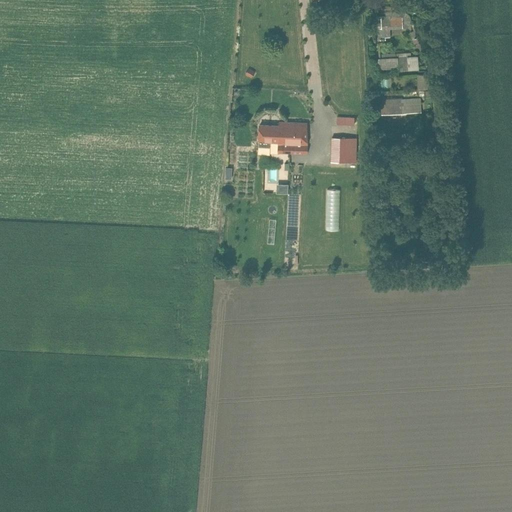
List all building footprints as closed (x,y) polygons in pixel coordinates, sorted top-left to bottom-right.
[(376,12),(376,19),(377,19),(377,29),(380,29),(380,40),(386,40),(386,37),(391,37),(391,29),(403,29),(406,29),(409,27),(411,24),(411,20),(410,16),(408,13),(406,12),(403,12),(376,12)] [(381,57),(378,57),(379,69),(398,68),(398,71),(419,70),(418,55),(411,56),(411,52),(381,54),(381,57)] [(381,99),(382,114),(421,112),(420,97),(381,99)] [(259,150),(265,150),(266,141),(280,142),(279,152),(306,153),(308,145),(307,123),(280,122),(280,126),(260,125),(259,150)] [(357,162),(358,137),(332,136),(331,161),(357,162)] [(277,192),(288,192),(289,183),(277,183),(277,192)]
